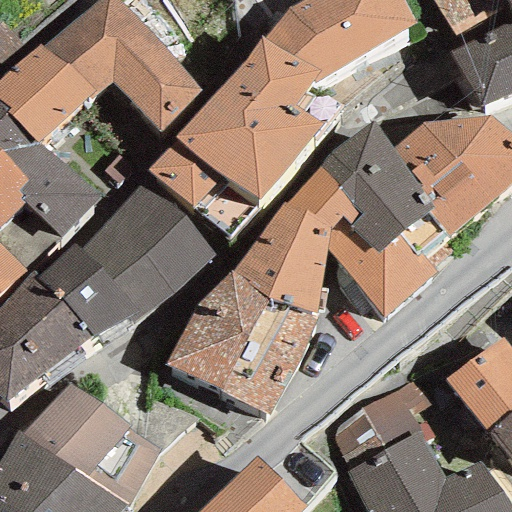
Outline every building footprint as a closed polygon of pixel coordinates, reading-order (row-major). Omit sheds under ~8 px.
[(0,81),(0,290),(101,191),(37,140),(111,80),(160,129),(200,89),(122,0),(94,0),(40,41),(0,81)] [(176,136),(148,169),(192,208),(222,175),(257,198),(323,121),(294,101),(311,79),(416,20),(403,0),(298,0),(288,6),(260,36),(176,136)] [(511,0),(428,0),(450,52),(481,106),(511,95),(511,0)] [(198,299),(164,360),(267,411),(315,316),(327,245),(382,316),(435,270),(419,250),(511,173),(511,130),(494,112),(422,122),(394,149),(372,118),(283,203),(198,299)] [(142,179),(72,241),(0,315),(0,393),(7,399),(169,292),(214,252),(142,179)] [(511,349),(500,335),(445,377),(511,463),(511,349)] [(407,378),(330,433),(367,511),(511,511),(511,510),(480,463),(445,474),(409,419),(429,404),(407,378)] [(116,511),(126,502),(16,430),(0,457),(0,511),(116,511)] [(290,511),(302,501),(255,454),(195,511),(290,511)]
